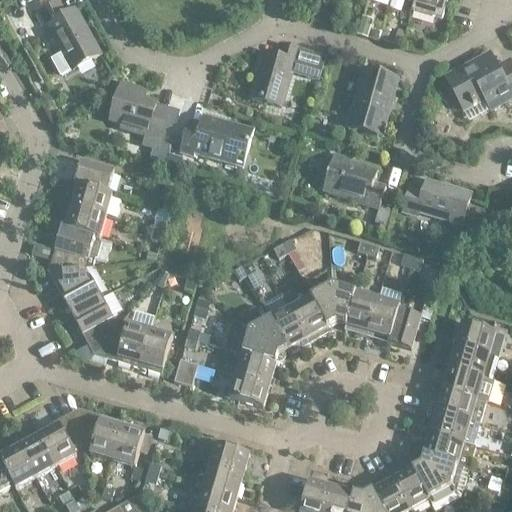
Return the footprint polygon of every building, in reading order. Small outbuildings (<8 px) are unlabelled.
[(415,0),(415,1),(412,13),(442,21),(448,0),(415,0)] [(37,17),(44,30),(52,43),(56,41),(61,51),(52,56),(62,75),(72,70),(73,72),(101,57),(76,12),(67,17),(60,5),(37,17)] [(318,11),(314,23),(326,26),(329,14),(318,11)] [(363,19),(358,35),(367,38),(372,22),(363,19)] [(397,34),(394,44),(402,46),(405,36),(397,34)] [(264,55),(251,100),(282,110),(295,64),(321,72),(325,60),(280,47),(277,59),(264,55)] [(489,57),(458,74),(447,80),(464,112),(465,111),(464,110),(471,106),(473,109),(477,107),(475,104),(484,99),(485,101),(496,95),(502,106),(511,100),(511,71),(509,65),(496,72),(489,57)] [(365,72),(348,129),(382,139),(399,82),(365,72)] [(121,87),(111,123),(130,129),(128,133),(145,137),(142,147),(157,152),(168,113),(157,110),(158,107),(141,102),(144,93),(121,87)] [(190,125),(181,156),(194,159),(195,156),(243,170),(254,134),(230,127),(229,129),(203,122),(201,128),(190,125)] [(335,157),(324,195),(353,203),(352,204),(380,212),(386,190),(375,187),(379,173),(358,167),(357,169),(350,167),(352,162),(335,157)] [(115,174),(81,164),(75,187),(108,196),(115,174)] [(471,197),(463,195),(427,184),(424,196),(411,192),(404,215),(418,219),(419,215),(463,227),(471,197)] [(108,196),(75,187),(68,208),(106,220),(113,197),(108,196)] [(177,192),(166,189),(163,199),(174,202),(177,192)] [(106,220),(68,208),(62,230),(95,240),(95,241),(100,242),(106,220)] [(156,224),(153,233),(164,236),(166,227),(156,224)] [(376,226),(375,229),(377,233),(381,234),(385,233),(386,229),(384,224),(378,224),(376,226)] [(95,240),(62,230),(49,276),(86,271),(92,271),(94,264),(97,262),(101,247),(100,244),(100,242),(95,241),(95,240)] [(164,236),(153,233),(150,243),(161,246),(164,236)] [(296,254),(291,244),(282,249),(288,258),(296,254)] [(370,248),(361,246),(357,257),(367,259),(370,248)] [(379,251),(370,248),(367,259),(376,262),(379,251)] [(288,258),(282,249),(274,254),(279,263),(288,258)] [(414,261),(404,258),(401,269),(411,272),(414,261)] [(423,264),(414,261),(411,272),(420,275),(423,264)] [(256,275),(251,266),(243,271),(248,280),(256,275)] [(102,300),(86,271),(49,276),(72,317),(102,300)] [(248,280),(243,271),(234,275),(239,285),(248,280)] [(256,275),(248,280),(254,292),(263,287),(256,275)] [(163,276),(152,288),(163,291),(167,277),(163,276)] [(197,285),(188,282),(185,293),(194,295),(197,285)] [(337,326),(333,289),(311,301),(328,331),(329,331),(337,326)] [(356,296),(333,289),(337,326),(346,329),(347,329),(356,296)] [(378,302),(356,296),(347,329),(346,329),(345,333),(367,340),(378,302)] [(118,329),(102,300),(72,317),(90,350),(75,358),(85,361),(93,356),(94,358),(118,329)] [(328,331),(311,301),(291,312),(311,346),(331,335),(329,331),(328,331)] [(401,308),(378,302),(367,340),(389,347),(399,313),(401,308)] [(199,303),(195,319),(207,322),(211,306),(199,303)] [(236,324),(250,335),(250,334),(279,358),(288,353),(271,323),(265,326),(256,310),(239,319),(236,324)] [(311,346),(291,312),(271,323),(288,353),(290,358),(311,346)] [(399,313),(389,347),(411,353),(421,320),(399,313)] [(127,332),(118,329),(94,358),(140,372),(150,334),(128,327),(127,332)] [(456,349),(490,359),(499,361),(505,339),(462,327),(456,349)] [(201,335),(190,332),(187,342),(198,345),(201,335)] [(173,340),(150,334),(140,372),(162,378),(173,340)] [(250,334),(250,335),(243,358),(276,368),(279,358),(250,334)] [(198,345),(187,342),(184,351),(196,354),(198,345)] [(490,359),(456,349),(450,370),(483,380),(490,359)] [(276,368),(243,358),(236,380),(270,390),(276,368)] [(199,369),(181,363),(175,386),(192,391),(199,369)] [(450,370),(443,392),(443,393),(477,402),(483,380),(450,370)] [(270,390),(236,380),(230,402),(264,411),(270,390)] [(439,391),(432,413),(480,427),(487,405),(477,402),(443,393),(443,392),(439,391)] [(83,450),(79,412),(36,436),(39,440),(39,439),(56,470),(77,458),(75,454),(83,450)] [(125,425),(79,412),(83,450),(92,452),(91,457),(113,463),(123,430),(125,425)] [(480,427),(432,413),(426,435),(430,437),(431,436),(474,449),(480,427)] [(123,430),(113,463),(135,470),(145,436),(123,430)] [(172,435),(161,432),(158,442),(169,445),(172,435)] [(431,436),(430,437),(424,459),(470,471),(476,449),(474,449),(431,436)] [(39,440),(20,450),(36,481),(56,470),(39,439),(39,440)] [(18,446),(0,455),(0,462),(14,487),(14,488),(16,492),(36,481),(20,450),(18,446)] [(217,448),(210,471),(243,480),(250,458),(217,448)] [(470,471),(424,459),(421,468),(461,500),(470,471)] [(14,487),(0,462),(0,495),(14,488),(14,487)] [(162,470),(151,467),(148,476),(159,479),(162,470)] [(438,511),(461,500),(421,468),(413,473),(430,503),(434,511),(438,511)] [(243,480),(210,471),(204,492),(237,502),(243,480)] [(414,511),(430,503),(413,473),(393,484),(408,511),(414,511)] [(159,479),(148,476),(145,486),(156,489),(159,479)] [(511,483),(505,482),(502,491),(511,493),(511,483)] [(326,511),(332,490),(310,484),(301,511),(326,511)] [(408,511),(393,484),(373,495),(382,511),(408,511)] [(350,511),(355,497),(332,490),(326,511),(350,511)] [(105,491),(102,502),(111,504),(114,494),(105,491)] [(234,511),(237,502),(204,492),(198,511),(234,511)] [(382,511),(373,495),(364,499),(365,511),(382,511)] [(365,511),(364,499),(355,497),(350,511),(365,511)]
